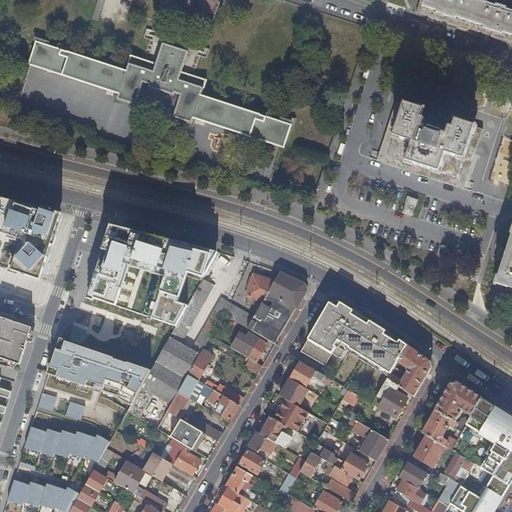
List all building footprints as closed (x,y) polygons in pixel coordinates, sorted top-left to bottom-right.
[(163,0),(161,8),(171,12),(175,0),(163,0)] [(175,0),(171,12),(210,24),(220,3),(210,0),(201,0),(202,1),(198,0),(175,0)] [(421,0),(418,12),(511,42),(511,10),(506,9),(497,6),(478,0),(421,0)] [(498,0),(497,6),(506,9),(508,2),(502,0),(498,0)] [(224,4),(220,3),(210,24),(212,24),(215,15),(220,16),(224,4)] [(149,62),(132,104),(169,116),(188,75),(182,73),(189,52),(163,44),(156,65),(149,62)] [(67,52),(58,74),(96,87),(105,64),(67,52)] [(105,64),(96,87),(120,95),(118,99),(132,104),(149,62),(132,57),(128,72),(105,64)] [(188,75),(169,116),(193,124),(195,119),(285,148),(292,126),(201,96),(207,81),(188,75)] [(385,164),(411,173),(436,124),(428,122),(426,128),(423,128),(426,120),(402,112),(385,164)] [(436,124),(411,173),(455,187),(472,135),(450,128),(448,135),(445,134),(447,128),(436,124)] [(506,186),(511,170),(511,139),(504,137),(488,180),(506,186)] [(62,214),(0,198),(0,233),(24,241),(22,249),(20,248),(12,271),(34,278),(37,270),(43,272),(62,214)] [(416,208),(418,201),(408,198),(405,204),(406,204),(403,214),(412,217),(415,208),(416,208)] [(213,251),(98,220),(79,289),(101,300),(113,265),(158,279),(144,317),(168,326),(213,251)] [(511,240),(508,251),(505,260),(498,284),(511,287),(511,240)] [(500,259),(505,260),(508,251),(503,249),(500,259)] [(34,278),(40,280),(43,272),(37,270),(34,278)] [(282,270),(280,273),(305,284),(306,281),(282,270)] [(305,284),(280,273),(275,282),(264,302),(254,318),(248,329),(276,345),(307,291),(305,284)] [(264,302),(275,282),(255,275),(247,296),(264,302)] [(142,387),(131,406),(128,411),(138,417),(152,393),(172,404),(179,393),(189,375),(200,356),(203,350),(224,314),(248,329),(254,318),(221,299),(192,349),(181,343),(214,286),(206,281),(207,279),(204,277),(199,286),(151,371),(142,387)] [(308,340),(309,340),(332,354),(335,348),(334,347),(337,342),(348,348),(348,349),(390,375),(391,373),(397,362),(407,345),(400,340),(398,342),(385,333),(386,330),(383,328),(370,321),(368,324),(358,318),(357,319),(351,316),(354,311),(337,301),(329,303),(308,340)] [(0,357),(21,365),(32,330),(0,319),(0,357)] [(241,333),(232,348),(250,359),(256,363),(268,343),(249,332),(247,336),(241,333)] [(142,387),(151,371),(60,340),(49,375),(109,394),(131,406),(142,387)] [(332,354),(309,340),(301,352),(325,366),(332,354)] [(145,345),(140,360),(152,364),(157,349),(145,345)] [(429,361),(407,345),(397,362),(406,368),(407,371),(402,381),(391,373),(390,375),(387,379),(394,383),(399,387),(414,398),(431,369),(429,361)] [(203,350),(200,356),(210,362),(213,356),(203,350)] [(200,356),(189,375),(199,381),(210,362),(200,356)] [(258,375),(263,367),(256,363),(250,359),(246,367),(258,375)] [(294,373),(290,379),(306,388),(308,384),(311,379),(315,379),(318,381),(322,382),(325,377),(300,362),(294,373)] [(189,375),(179,393),(192,401),(195,402),(205,384),(199,381),(189,375)] [(0,377),(0,428),(2,423),(0,422),(0,413),(4,415),(7,407),(0,404),(0,395),(9,399),(12,392),(0,387),(0,382),(2,378),(0,377)] [(332,381),(325,377),(322,382),(329,387),(332,381)] [(290,379),(280,396),(287,400),(294,405),(299,408),(309,390),(306,388),(290,379)] [(207,385),(219,393),(240,406),(244,399),(223,386),(221,389),(209,382),(207,385)] [(396,418),(401,421),(411,403),(395,394),(399,387),(394,383),(379,409),(396,418)] [(471,418),(483,399),(458,383),(451,385),(436,410),(456,422),(461,414),(458,412),(460,409),(469,415),(467,417),(463,419),(459,425),(464,429),(471,418)] [(349,391),(337,409),(357,421),(389,440),(401,421),(396,418),(379,409),(372,405),(349,391)] [(43,393),(40,402),(55,407),(58,398),(43,393)] [(179,393),(172,404),(167,412),(181,420),(192,401),(179,393)] [(223,415),(221,418),(230,423),(240,406),(219,393),(216,399),(219,400),(218,403),(215,410),(223,415)] [(479,422),(490,403),(483,399),(471,418),(479,422)] [(287,400),(275,419),(287,426),(297,432),(308,413),(299,408),(294,405),(287,400)] [(53,412),(55,407),(40,402),(39,407),(53,412)] [(85,407),(71,402),(66,416),(81,420),(85,407)] [(493,431),(504,412),(490,403),(479,422),(493,431)] [(446,447),(451,451),(457,441),(449,437),(447,441),(444,440),(444,436),(450,425),(455,428),(457,423),(456,422),(436,410),(422,433),(426,436),(446,447)] [(511,416),(504,412),(493,431),(483,448),(492,453),(479,473),(493,481),(482,500),(462,488),(450,508),(457,511),(501,511),(511,494),(511,416)] [(261,434),(276,444),(286,449),(292,437),(283,432),(287,426),(275,419),(271,417),(261,434)] [(206,435),(219,443),(223,435),(193,418),(189,425),(200,431),(206,435)] [(456,454),(474,464),(483,448),(493,431),(479,422),(471,418),(464,429),(462,432),(459,438),(457,441),(451,451),(456,454)] [(190,448),(193,450),(198,441),(195,440),(200,431),(189,425),(181,420),(171,437),(173,438),(190,448)] [(368,437),(360,452),(376,462),(389,440),(357,421),(353,430),(361,435),(362,434),(368,437)] [(455,435),(459,438),(462,432),(455,428),(454,430),(456,432),(455,435)] [(36,432),(31,430),(25,448),(54,457),(55,454),(69,458),(70,454),(84,459),(85,455),(99,463),(111,442),(102,438),(101,440),(96,438),(83,433),(82,436),(77,435),(68,432),(67,435),(62,434),(53,431),(52,434),(47,432),(37,429),(36,432)] [(206,435),(200,431),(195,440),(198,441),(193,450),(196,452),(206,435)] [(261,434),(258,432),(249,447),(258,453),(261,449),(270,454),(276,444),(261,434)] [(433,469),(446,447),(426,436),(414,458),(433,469)] [(173,465),(175,466),(193,477),(202,462),(187,453),(190,448),(173,438),(169,445),(172,448),(165,460),(173,465)] [(149,443),(142,439),(139,444),(146,448),(149,443)] [(172,448),(169,445),(167,444),(160,457),(165,460),(172,448)] [(316,456),(321,459),(331,464),(342,471),(353,477),(360,481),(369,465),(351,454),(346,464),(341,461),(337,459),(338,457),(317,444),(312,453),(316,456)] [(107,449),(102,458),(109,461),(114,453),(107,449)] [(266,461),(249,450),(240,465),(257,475),(266,461)] [(312,453),(300,472),(310,478),(321,459),(316,456),(312,453)] [(160,457),(154,454),(144,471),(146,472),(163,482),(173,465),(165,460),(160,457)] [(468,476),(474,464),(456,454),(446,472),(455,478),(459,471),(468,476)] [(128,461),(115,483),(133,493),(146,472),(144,471),(128,461)] [(36,467),(21,462),(19,466),(34,471),(36,467)] [(347,487),(353,477),(342,471),(331,464),(325,473),(347,487)] [(418,489),(419,490),(425,477),(418,473),(419,470),(408,464),(400,479),(403,481),(418,489)] [(229,488),(238,494),(245,482),(243,480),(248,473),(238,467),(226,487),(229,488)] [(71,511),(88,511),(108,478),(94,471),(81,494),(71,511)] [(457,492),(461,486),(441,474),(437,480),(457,492)] [(297,479),(290,475),(288,479),(294,483),(297,479)] [(327,488),(352,503),(357,495),(332,481),(327,488)] [(393,498),(408,507),(418,489),(403,481),(393,498)] [(14,483),(8,501),(24,506),(25,503),(30,485),(20,482),(19,485),(14,483)] [(245,482),(238,494),(242,496),(246,488),(249,490),(252,486),(245,482)] [(30,485),(25,503),(40,507),(40,505),(46,487),(36,484),(35,487),(30,485)] [(46,487),(40,505),(55,510),(56,508),(67,490),(52,485),(51,489),(46,487)] [(223,485),(219,492),(225,495),(229,488),(226,487),(223,485)] [(229,488),(225,495),(220,505),(229,510),(238,494),(229,488)] [(246,488),(242,496),(253,502),(257,495),(249,490),(246,488)] [(71,511),(81,494),(73,490),(71,493),(67,490),(56,508),(62,511),(71,511)] [(144,492),(141,498),(164,511),(167,505),(144,492)] [(314,510),(318,511),(336,511),(342,503),(324,492),(314,510)] [(318,511),(314,510),(288,494),(281,505),(293,511),(318,511)] [(106,511),(115,511),(119,505),(112,501),(106,511)] [(434,511),(445,511),(448,507),(440,502),(434,511)] [(384,511),(405,511),(406,511),(390,503),(384,511)]
